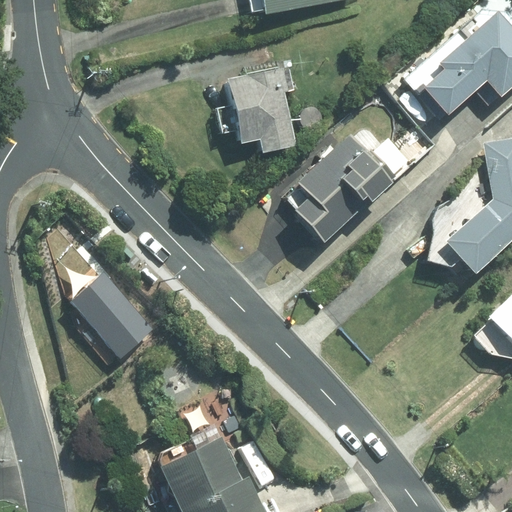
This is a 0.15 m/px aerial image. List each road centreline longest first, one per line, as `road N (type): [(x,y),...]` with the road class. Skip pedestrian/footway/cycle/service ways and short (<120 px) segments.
road 1 (residential): [(47,101),(380,457),(419,511)]
road 2 (residential): [(45,511),(0,319)]
